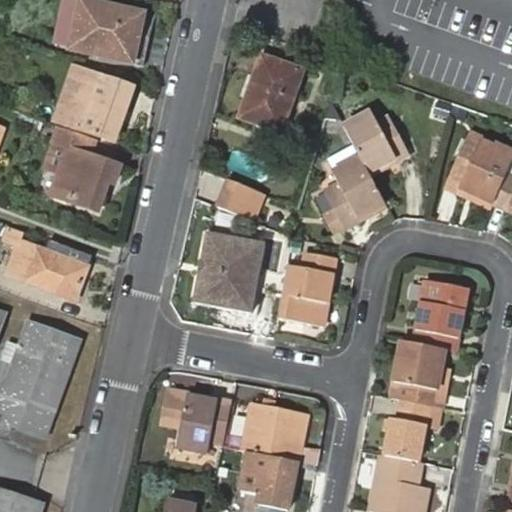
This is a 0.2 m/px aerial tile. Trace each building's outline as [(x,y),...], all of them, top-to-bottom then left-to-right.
[(55,46),(71,51),(81,2),(77,1),(76,7),(70,5),(68,15),(62,14),(55,46)] [(71,51),(133,65),(144,15),(81,2),(71,51)] [(144,15),(133,65),(143,67),(149,38),(144,37),(148,17),(144,15)] [(247,100),(241,119),(267,128),(275,131),(281,133),(291,107),(294,99),(300,80),(303,73),(297,70),(288,67),(262,58),(256,77),(247,100)] [(80,70),(61,123),(83,132),(115,143),(134,89),(102,78),(80,70)] [(22,93),(17,107),(31,112),(36,98),(22,93)] [(450,108),(437,105),(435,115),(448,118),(450,108)] [(466,112),(455,110),(453,119),(464,121),(466,112)] [(361,159),(370,175),(396,160),(398,163),(410,155),(390,118),(378,125),(372,113),(345,129),(361,159)] [(89,156),(95,139),(59,127),(54,144),(68,149),(52,196),(99,212),(109,182),(115,184),(121,167),(89,156)] [(462,190),(494,204),(507,176),(511,165),(511,153),(496,146),(495,149),(468,136),(445,188),(460,194),(462,190)] [(360,220),(386,206),(370,175),(361,159),(333,174),(340,185),(325,193),(337,215),(346,231),(361,222),(360,220)] [(511,177),(507,176),(494,204),(509,211),(511,206),(511,205),(511,177)] [(229,182),(218,209),(246,221),(257,193),(229,182)] [(246,221),(255,224),(267,197),(257,193),(246,221)] [(337,235),(346,231),(337,215),(328,220),(337,235)] [(87,268),(91,257),(67,248),(63,258),(21,242),(24,235),(10,230),(5,241),(20,247),(9,274),(76,301),(89,268),(87,268)] [(205,276),(200,274),(194,305),(252,316),(261,270),(265,246),(207,236),(202,265),(207,266),(205,276)] [(287,269),(278,322),(323,330),(335,261),(306,256),(303,271),(287,269)] [(445,352),(457,354),(469,291),(426,283),(414,345),(445,352)] [(0,421),(45,438),(81,342),(29,324),(0,401),(0,421)] [(440,409),(442,410),(445,393),(438,392),(441,372),(445,352),(414,345),(403,344),(392,400),(403,403),(430,407),(431,408),(440,409)] [(438,392),(445,393),(449,373),(441,372),(438,392)] [(224,445),(233,403),(218,401),(218,403),(188,398),(171,394),(168,405),(164,425),(182,428),(178,449),(208,455),(210,447),(211,442),(224,445)] [(393,421),(386,458),(390,459),(418,464),(431,408),(430,407),(403,403),(399,422),(393,421)] [(252,407),(243,453),(249,454),(298,464),(307,419),(252,407)] [(287,511),(298,464),(249,454),(244,480),(241,492),(261,497),(258,507),(274,510),(283,511),(287,511)] [(425,511),(430,491),(430,490),(419,488),(409,487),(410,482),(420,483),(423,465),(418,464),(390,459),(386,458),(381,457),(370,511),(425,511)] [(0,491),(0,511),(42,511),(44,507),(0,491)] [(197,511),(198,509),(167,503),(165,511),(197,511)]
